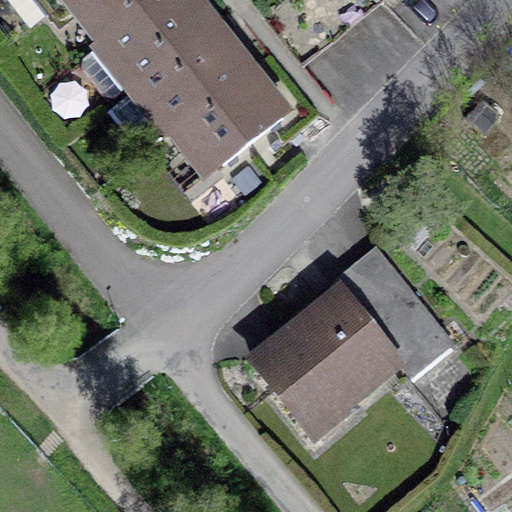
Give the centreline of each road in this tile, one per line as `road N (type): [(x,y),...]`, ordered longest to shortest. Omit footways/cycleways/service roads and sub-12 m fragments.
road 1 (residential): [(494,0),(159,333)]
road 2 (residential): [(0,120),(159,333)]
road 3 (residential): [(159,333),(302,511)]
road 4 (residential): [(159,333),(58,404)]
